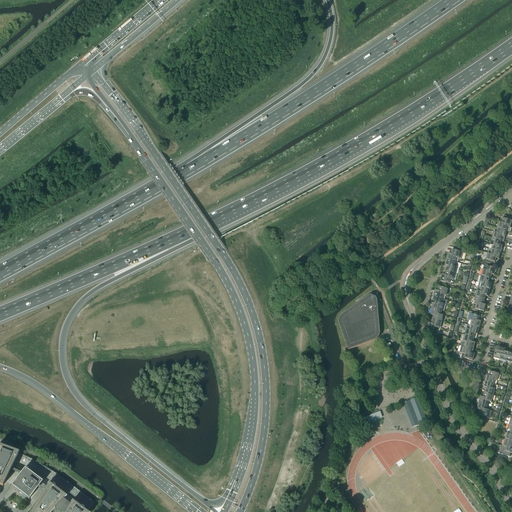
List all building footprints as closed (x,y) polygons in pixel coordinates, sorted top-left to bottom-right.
[(502,222),(502,223),(504,223),(505,224),(504,226),(508,227),(509,227),(510,228),(511,221),(511,219),(511,217),(506,216),(505,219),(503,218),(502,222)] [(497,224),(496,228),(497,228),(504,230),(506,231),(509,232),(510,229),(509,228),(509,227),(508,227),(504,226),(505,224),(504,223),(502,223),(502,222),(499,222),(499,224),(497,224)] [(496,232),(496,233),(499,234),(499,236),(502,237),(504,237),(505,238),(506,231),(504,230),(497,228),(496,232)] [(492,235),(492,237),(492,238),(501,241),(504,242),(505,239),(504,238),(504,237),(502,237),(499,236),(499,234),(496,233),(496,232),(494,232),(493,235),(492,235)] [(492,238),(490,245),(492,246),(493,245),(496,246),(496,244),(500,245),(501,241),(492,238)] [(492,246),(491,250),(500,252),(502,246),(500,245),(496,244),(496,246),(493,245),(492,246)] [(451,254),(452,254),(454,255),(453,257),(457,258),(459,259),(462,260),(463,255),(464,253),(461,252),(452,249),(451,254)] [(489,249),(488,253),(490,254),(493,255),(493,257),(496,258),(499,259),(500,252),(491,250),(489,249)] [(448,253),(446,260),(455,262),(457,258),(453,257),(454,255),(452,254),(451,254),(448,253)] [(488,253),(486,260),(495,262),(496,258),(493,257),(493,255),(490,254),(488,253)] [(446,260),(444,266),(447,267),(450,268),(451,266),(454,266),(457,267),(458,263),(455,262),(446,260)] [(484,263),(483,269),(483,270),(486,270),(485,270),(489,271),(488,273),(491,274),(491,275),(494,275),(496,268),(495,268),(492,267),(489,267),(490,265),(484,263)] [(447,267),(446,271),(455,274),(457,267),(454,266),(451,266),(450,268),(447,267)] [(483,270),(481,276),(490,279),(491,275),(491,274),(488,273),(489,271),(485,270),(486,270),(483,270)] [(445,275),(448,276),(447,278),(451,279),(453,280),(455,274),(446,271),(445,275)] [(442,274),(440,281),(449,284),(451,279),(447,278),(448,276),(445,275),(442,274)] [(481,276),(479,283),(482,283),(485,284),(486,282),(489,283),(490,279),(481,276)] [(479,283),(478,287),(481,287),(490,290),(492,283),(489,283),(486,282),(485,284),(482,283),(479,283)] [(438,291),(441,292),(440,294),(444,295),(443,295),(446,296),(448,289),(439,286),(438,291)] [(478,287),(477,291),(480,292),(483,293),(482,295),(486,296),(485,296),(488,297),(490,290),(481,287),(478,287)] [(435,290),(433,297),(442,299),(443,295),(444,295),(440,294),(441,292),(438,291),(435,290)] [(477,291),(475,297),(484,300),(485,296),(486,296),(482,295),(483,293),(480,292),(477,291)] [(339,324),(348,350),(374,341),(375,340),(376,340),(377,339),(378,338),(378,337),(379,337),(379,336),(380,335),(380,334),(380,333),(380,332),(380,331),(377,300),(377,299),(377,298),(376,298),(376,297),(375,297),(375,296),(374,296),(373,295),(372,295),(371,295),(370,295),(369,295),(369,296),(368,296),(343,314),(342,314),(341,315),(340,316),(340,317),(340,318),(339,318),(339,319),(339,320),(339,321),(339,322),(339,323),(339,324)] [(433,297),(431,303),(433,304),(434,304),(437,305),(438,303),(441,303),(444,304),(445,300),(442,299),(433,297)] [(475,297),(473,304),(476,305),(479,305),(480,303),(483,304),(484,300),(475,297)] [(433,304),(431,308),(433,308),(442,311),(444,311),(446,305),(444,304),(441,303),(438,303),(437,305),(434,304),(433,304)] [(475,309),(474,311),(477,312),(478,310),(484,312),(486,305),(483,304),(480,303),(479,305),(476,305),(475,309)] [(469,311),(467,320),(471,321),(475,322),(475,320),(479,321),(479,320),(481,321),(483,315),(477,314),(477,313),(474,313),(469,311)] [(433,315),(432,319),(441,322),(443,315),(441,315),(437,314),(437,316),(433,315)] [(431,323),(431,324),(434,325),(434,327),(437,328),(439,328),(439,329),(441,322),(432,319),(431,323)] [(471,321),(470,325),(479,328),(479,327),(480,327),(480,325),(480,324),(481,321),(479,320),(479,321),(475,320),(475,322),(471,321)] [(429,323),(427,330),(438,333),(439,328),(437,328),(434,327),(434,325),(431,324),(431,323),(429,323)] [(467,324),(466,328),(467,329),(469,329),(469,330),(472,330),(472,333),(475,334),(477,334),(478,332),(479,331),(479,329),(479,328),(470,325),(467,324)] [(467,329),(465,335),(474,338),(476,338),(477,334),(475,334),(472,333),(472,330),(469,330),(469,329),(467,329)] [(462,335),(460,341),(462,342),(463,342),(465,343),(465,342),(469,343),(469,341),(473,342),(474,338),(465,335),(462,335)] [(462,342),(461,346),(464,347),(473,349),(475,343),(473,342),(469,341),(469,343),(465,342),(465,343),(463,342),(462,342)] [(461,346),(459,352),(462,353),(465,354),(468,355),(469,352),(472,353),(473,349),(464,347),(461,346)] [(494,354),(493,357),(499,359),(500,356),(500,357),(501,353),(503,354),(504,351),(505,348),(498,346),(497,350),(496,354),(494,354)] [(500,356),(499,359),(506,361),(509,352),(504,351),(503,354),(501,353),(500,357),(500,356)] [(462,353),(461,358),(463,359),(464,358),(473,361),(475,354),(472,353),(469,352),(468,355),(465,354),(462,353)] [(489,376),(492,377),(491,379),(495,380),(497,381),(499,374),(490,371),(489,376)] [(486,375),(484,382),(493,384),(495,380),(491,379),(492,377),(489,376),(486,375)] [(484,382),(482,388),(485,389),(488,390),(489,387),(492,388),(495,389),(496,385),(493,384),(484,382)] [(485,389),(484,393),(493,395),(494,394),(494,393),(494,392),(495,389),(492,388),(489,387),(488,390),(485,389)] [(483,397),(486,398),(485,400),(489,401),(491,402),(493,395),(484,393),(483,397)] [(480,396),(478,403),(487,405),(489,401),(485,400),(486,398),(483,397),(480,396)] [(417,398),(403,403),(412,427),(427,422),(417,398)] [(478,403),(476,410),(479,410),(482,411),(483,409),(486,410),(486,409),(487,405),(478,403)] [(479,410),(477,417),(480,418),(481,415),(487,417),(490,418),(492,411),(489,410),(486,409),(486,410),(483,409),(482,411),(479,410)] [(380,411),(366,417),(368,422),(382,417),(380,411)] [(511,441),(505,440),(503,446),(504,446),(505,447),(509,448),(509,446),(511,446),(511,441)] [(0,489),(6,482),(26,456),(18,453),(19,452),(0,445),(0,489)] [(503,446),(501,452),(502,453),(502,454),(509,457),(510,453),(511,453),(511,446),(509,446),(509,448),(505,447),(504,446),(503,446)] [(30,508),(32,509),(30,511),(87,511),(95,503),(62,478),(56,474),(50,470),(44,466),(38,462),(28,457),(26,456),(6,482),(10,485),(23,467),(28,470),(44,482),(28,502),(32,505),(30,508)] [(11,486),(29,499),(42,482),(25,468),(11,486)]
